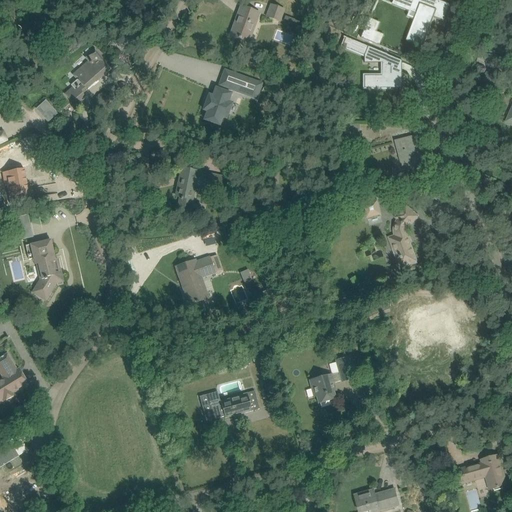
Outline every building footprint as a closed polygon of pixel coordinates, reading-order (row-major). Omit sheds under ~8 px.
[(448,0),(400,0),(424,9),(421,17),(418,16),(411,34),(423,38),(426,31),(427,31),(431,22),(426,20),(430,11),(444,17),(450,1),(448,0)] [(266,16),(280,21),(284,10),(270,4),(266,16)] [(230,35),(240,39),(249,42),(259,13),(241,6),(230,35)] [(369,20),(361,38),(370,42),(378,24),(369,20)] [(122,35),(116,45),(128,52),(134,42),(122,35)] [(403,88),(403,60),(345,37),(342,47),(364,56),(364,63),(382,62),(382,75),(364,76),(365,88),(403,88)] [(67,94),(75,103),(84,95),(81,92),(101,75),(102,76),(110,70),(105,64),(106,63),(96,50),(86,59),(91,64),(82,71),(81,70),(75,75),(78,79),(71,85),(73,88),(67,94)] [(225,71),(220,85),(236,90),(239,83),(246,86),(248,79),(225,71)] [(204,120),(214,123),(219,125),(223,117),(227,118),(232,103),(228,102),(231,93),(216,88),(213,96),(209,95),(203,110),(207,111),(204,120)] [(396,141),(398,151),(404,171),(426,165),(422,153),(420,154),(415,136),(396,141)] [(176,197),(186,199),(192,200),(195,185),(212,189),(215,176),(197,172),(198,171),(182,168),(176,197)] [(24,169),(2,173),(5,187),(7,186),(9,197),(20,195),(21,201),(31,199),(29,192),(28,192),(24,169)] [(408,193),(421,203),(429,193),(422,187),(418,193),(412,188),(408,193)] [(363,204),(357,206),(360,219),(366,218),(366,219),(382,215),(378,200),(363,204)] [(279,203),(271,204),(272,219),(279,219),(279,215),(279,207),(279,203)] [(395,235),(396,236),(393,237),(396,243),(392,244),(395,252),(397,252),(399,251),(405,266),(406,265),(408,266),(413,265),(413,264),(417,262),(412,249),(410,244),(412,243),(408,232),(408,231),(407,231),(408,230),(408,229),(418,217),(406,206),(396,218),(399,220),(398,221),(397,222),(396,224),(396,225),(395,226),(395,228),(395,229),(395,231),(395,232),(395,233),(395,235)] [(27,215),(14,218),(16,224),(16,227),(30,224),(29,221),(27,215)] [(26,246),(28,255),(29,260),(37,257),(37,259),(36,260),(41,279),(43,280),(38,289),(48,295),(55,283),(60,282),(58,275),(60,275),(58,267),(57,267),(51,240),(26,246)] [(22,250),(20,243),(13,245),(15,252),(22,250)] [(195,261),(186,264),(177,267),(190,305),(207,299),(200,278),(215,273),(209,258),(195,263),(195,261)] [(340,290),(334,298),(342,304),(348,296),(340,290)] [(365,311),(370,320),(390,312),(386,302),(365,311)] [(416,330),(415,330),(421,351),(447,344),(449,352),(454,351),(455,356),(460,354),(466,352),(459,327),(459,328),(457,323),(457,321),(459,320),(455,307),(425,316),(426,321),(427,320),(429,326),(416,330)] [(271,359),(268,352),(252,357),(255,365),(271,359)] [(17,370),(7,354),(0,358),(0,372),(4,378),(0,380),(0,401),(2,400),(3,402),(14,395),(13,393),(28,385),(18,369),(17,370)] [(339,373),(309,381),(312,389),(314,388),(318,404),(336,399),(331,384),(341,381),(341,382),(355,378),(352,369),(349,357),(336,361),(339,373)] [(225,418),(252,411),(259,409),(255,391),(229,398),(230,399),(220,401),(220,399),(210,402),(215,419),(224,416),(225,418)] [(481,460),(482,463),(456,471),(461,485),(489,477),(492,489),(507,485),(498,455),(481,460)] [(380,511),(399,507),(397,499),(394,489),(374,494),(374,491),(354,496),(358,511),(364,511),(375,509),(375,511),(380,511)]
